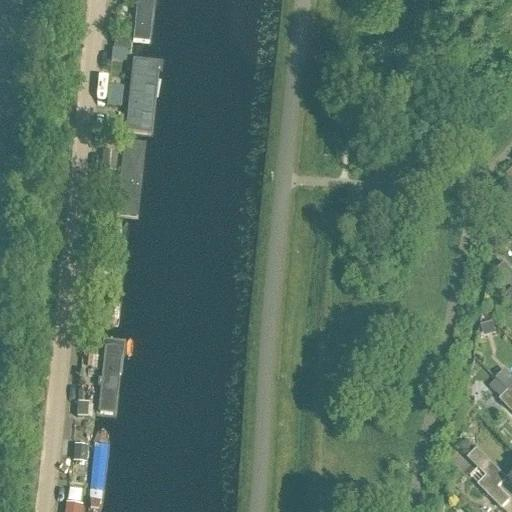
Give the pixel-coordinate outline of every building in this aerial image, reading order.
[(137,0),(132,49),(151,51),(156,0),(137,0)] [(130,73),(124,133),(149,135),(155,75),(130,73)] [(122,93),(108,91),(106,111),(120,112),(122,93)] [(118,131),(104,130),(103,141),(117,142),(118,131)] [(122,144),(114,221),(138,224),(146,147),(122,144)] [(101,174),(112,175),(113,161),(102,160),(101,174)] [(112,261),(105,334),(110,338),(118,335),(126,263),(119,259),(112,261)] [(511,274),(505,267),(496,276),(511,292),(511,274)] [(82,360),(95,361),(96,343),(84,342),(82,360)] [(101,353),(96,426),(117,427),(122,355),(101,353)] [(511,381),(505,375),(496,384),(508,396),(508,395),(511,399),(511,381)] [(511,399),(508,395),(508,396),(500,404),(511,416),(511,399)] [(89,422),(90,410),(77,409),(76,421),(89,422)] [(92,446),(86,511),(101,511),(109,449),(106,442),(102,440),(98,442),(92,446)] [(72,466),(84,467),(86,450),(74,448),(72,466)] [(468,463),(486,481),(487,481),(498,492),(507,484),(477,454),(468,463)] [(487,481),(486,481),(478,490),(500,511),(502,511),(510,504),(498,492),(487,481)] [(78,507),(80,495),(68,494),(66,505),(78,507)]
